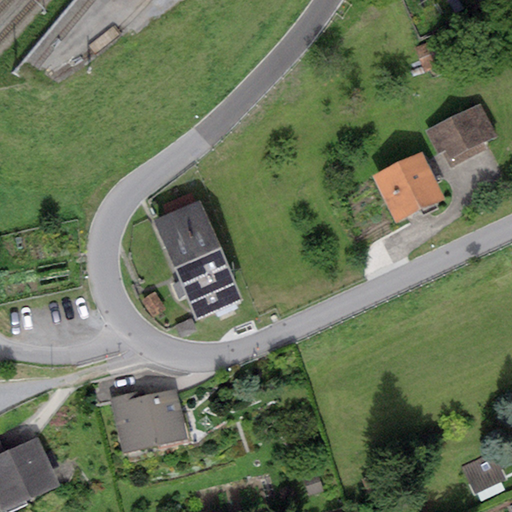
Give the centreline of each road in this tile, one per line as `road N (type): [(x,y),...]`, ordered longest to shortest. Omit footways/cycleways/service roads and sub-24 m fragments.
road 1 (residential): [(131,331),(109,279),(108,248),(121,207),(268,71),(325,0)]
road 2 (residential): [(511,226),(230,354),(170,356),(131,331)]
road 3 (track): [(0,407),(34,388),(154,350)]
road 4 (unclassified): [(131,331),(58,358),(0,348)]
